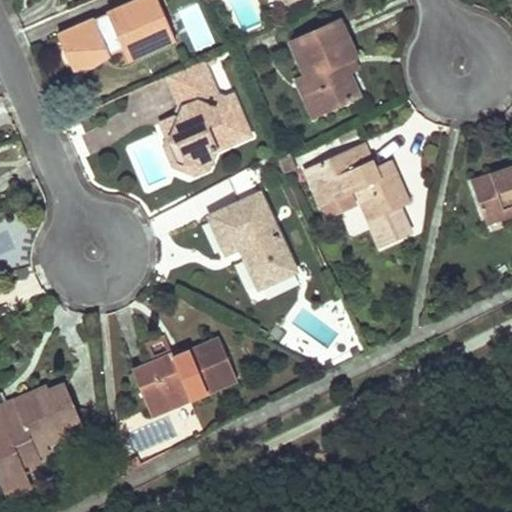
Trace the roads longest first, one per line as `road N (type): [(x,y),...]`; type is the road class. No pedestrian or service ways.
road 1 (residential): [(0,31),(82,220)]
road 2 (residential): [(448,34),(431,50),(428,72),(441,91),(462,98),(484,90),(494,58),(482,39),(460,32)]
road 3 (residential): [(82,220),(64,238),(65,264),(101,279),(117,269),(123,243),(96,218)]
